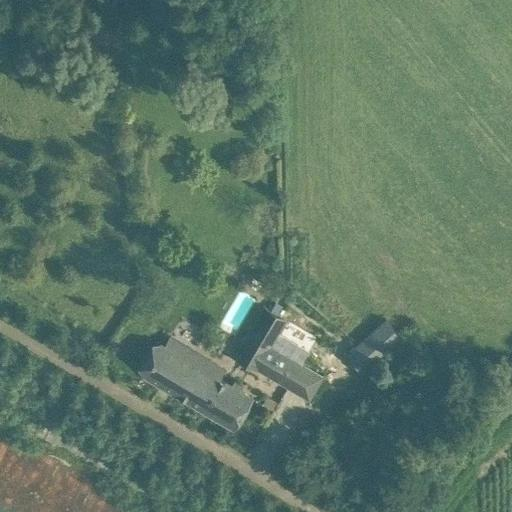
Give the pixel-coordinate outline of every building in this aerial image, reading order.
[(111,28),(96,18),(80,41),(94,51),(111,28)] [(100,109),(104,97),(87,91),(83,103),(100,109)] [(289,385),(302,362),(272,344),(288,319),(264,304),(234,354),(258,368),(259,367),(289,385)] [(361,369),(398,334),(385,320),(348,355),(361,369)] [(143,373),(174,391),(235,427),(253,397),(161,343),(143,373)]
